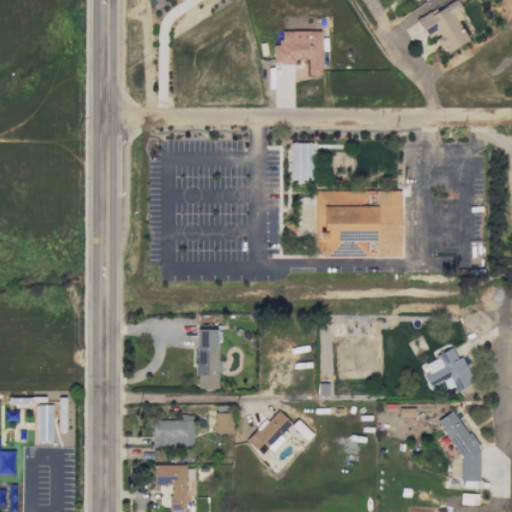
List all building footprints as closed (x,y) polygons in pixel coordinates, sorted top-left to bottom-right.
[(468,39),(457,21),(464,17),(453,0),(450,0),(416,20),(428,39),(433,36),(444,54),(468,39)] [(319,30),(279,31),(279,44),(271,44),(272,64),(294,63),(294,60),(306,60),(307,76),(320,76),(319,30)] [(311,142),(289,143),(290,180),(312,180),(311,142)] [(314,191),(313,257),(400,257),(400,191),(314,191)] [(195,388),(217,388),(218,329),(196,328),(195,388)] [(51,405),(35,404),(35,442),(51,442),(51,405)] [(290,423),(276,410),(266,420),(264,419),(244,440),(260,455),(270,444),(273,448),(283,438),(279,434),(290,423)] [(478,480),(478,447),(470,433),(464,433),(452,410),(437,418),(460,461),(460,480),(478,480)] [(231,433),(231,412),(213,412),(213,433),(231,433)] [(192,414),(179,414),(179,420),(152,419),(151,446),(192,447),(192,414)] [(168,511),(185,511),(185,495),(193,495),(193,468),(185,469),(184,464),(153,465),(153,485),(168,485),(168,511)]
